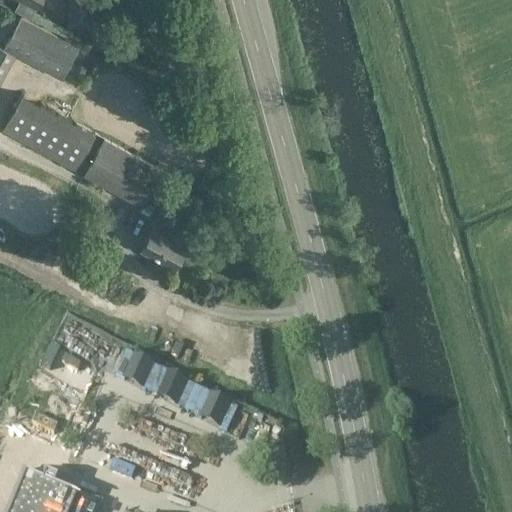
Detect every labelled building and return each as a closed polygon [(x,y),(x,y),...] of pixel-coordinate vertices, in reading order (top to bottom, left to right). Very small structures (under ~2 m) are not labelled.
[(18,0),(14,8),(30,16),(35,6),(38,0),(18,0)] [(92,25),(92,0),(68,0),(68,25),(92,25)] [(60,76),(64,69),(77,47),(20,16),(4,46),(60,76)] [(15,54),(0,45),(0,72),(11,53),(15,55),(15,54)] [(74,169),(95,133),(21,93),(2,127),(74,169)] [(160,169),(103,139),(83,174),(140,205),(160,169)] [(176,268),(195,234),(159,215),(141,248),(176,268)] [(23,473),(7,511),(70,511),(78,495),(61,488),(64,481),(44,472),(40,480),(23,473)] [(70,511),(96,511),(100,505),(78,495),(70,511)]
